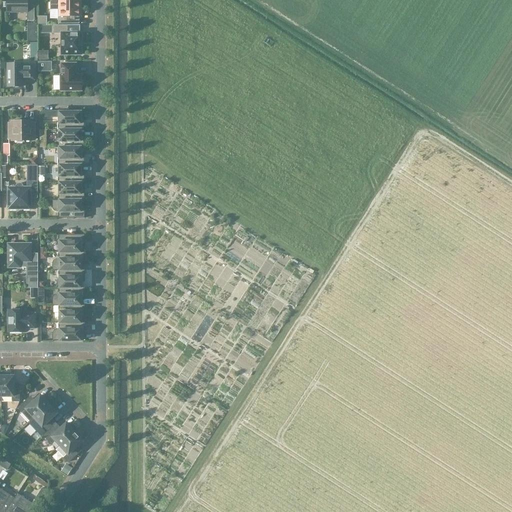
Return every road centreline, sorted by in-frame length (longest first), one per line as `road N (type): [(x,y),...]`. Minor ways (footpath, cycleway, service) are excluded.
road 1 (track): [(141,159),(143,507),(152,511)]
road 2 (track): [(141,159),(321,269)]
road 3 (residential): [(52,511),(100,441),(101,347)]
road 4 (residential): [(100,224),(98,101)]
road 5 (residential): [(101,347),(100,224)]
